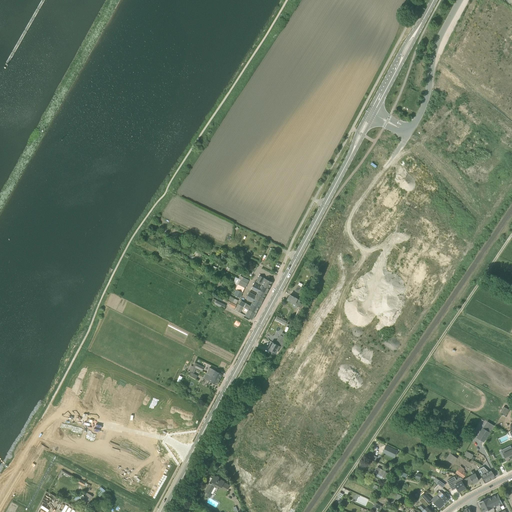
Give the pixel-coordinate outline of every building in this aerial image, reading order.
[(359,212),(351,226),(365,235),(367,232),(373,235),(378,227),(374,225),(376,222),(359,212)] [(269,289),(272,282),(260,276),(256,282),(262,285),(269,289)] [(239,279),(238,278),(236,277),(234,279),(234,281),(234,282),(235,283),(245,288),(245,287),(246,287),(247,283),(239,279)] [(242,293),(245,288),(235,283),(238,285),(236,289),(237,290),(242,293)] [(253,286),(266,293),(269,289),(262,285),(261,286),(254,283),(253,286)] [(264,298),(266,293),(253,286),(251,289),(258,293),(257,294),(264,298)] [(308,291),(302,288),(298,286),(295,291),(300,294),(298,298),(303,301),(308,291)] [(237,290),(234,295),(240,298),(243,293),(242,293),(237,290)] [(248,295),(262,303),(264,298),(257,294),(256,296),(249,292),(248,295)] [(224,309),(226,305),(213,299),(214,298),(209,295),(206,300),(215,304),(224,309)] [(259,307),(262,303),(248,295),(246,298),(253,302),(252,304),(259,307)] [(300,307),(302,304),(300,303),(301,301),(290,295),(287,300),(298,306),(300,307)] [(238,301),(230,296),(228,300),(236,304),(238,301)] [(249,309),(256,313),(259,307),(252,304),(251,306),(241,301),(239,305),(243,307),(244,308),(245,306),(249,309)] [(249,309),(246,316),(253,320),(256,313),(249,309)] [(268,349),(275,354),(276,355),(280,347),(282,348),(288,336),(282,333),(281,335),(280,335),(275,344),(272,342),(268,349)] [(195,363),(193,366),(197,368),(196,369),(202,371),(204,367),(195,363)] [(194,374),(196,369),(197,368),(193,366),(193,367),(190,372),(189,375),(196,379),(198,376),(194,374)] [(222,374),(218,372),(210,367),(207,373),(219,380),(222,374)] [(203,378),(212,383),(217,385),(219,380),(207,373),(206,373),(203,378)] [(509,410),(503,407),(500,412),(505,415),(509,410)] [(482,428),(476,438),(484,442),(490,432),(494,425),(487,421),(483,428),(482,428)] [(392,457),(395,449),(386,445),(382,453),(392,457)] [(450,453),(446,459),(453,464),(457,458),(450,453)] [(460,466),(455,473),(463,479),(467,473),(464,472),(465,470),(464,469),(460,466)] [(481,473),(485,482),(495,477),(491,468),(481,473)] [(58,476),(60,477),(62,474),(63,473),(69,477),(71,475),(64,471),(62,469),(58,476)] [(472,475),(469,476),(464,479),(467,486),(473,483),(479,480),(475,473),(475,474),(473,471),(470,472),(472,475)] [(212,495),(210,494),(215,486),(220,489),(221,488),(227,491),(229,486),(224,483),(224,482),(214,476),(210,483),(210,482),(209,483),(210,483),(205,491),(208,493),(206,496),(210,498),(212,495)] [(449,485),(452,491),(456,489),(455,487),(456,487),(459,492),(466,488),(462,481),(458,483),(457,480),(449,485)] [(440,491),(438,493),(437,495),(440,498),(434,503),(440,509),(444,505),(449,500),(444,494),(440,491)] [(422,495),(429,502),(432,499),(424,492),(422,495)] [(87,493),(81,503),(86,507),(88,504),(93,497),(87,493)] [(497,509),(500,508),(501,507),(499,505),(502,503),(498,494),(492,497),(496,506),(497,509)] [(429,505),(422,497),(419,500),(422,504),(419,506),(423,510),(422,511),(423,511),(432,511),(427,506),(429,505)] [(487,498),(486,499),(485,499),(491,511),(494,511),(495,510),(493,507),(496,506),(492,497),(488,499),(488,498),(487,498)] [(487,511),(491,511),(485,499),(479,502),(479,503),(479,504),(480,507),(481,506),(483,511),(484,511),(487,511)]
